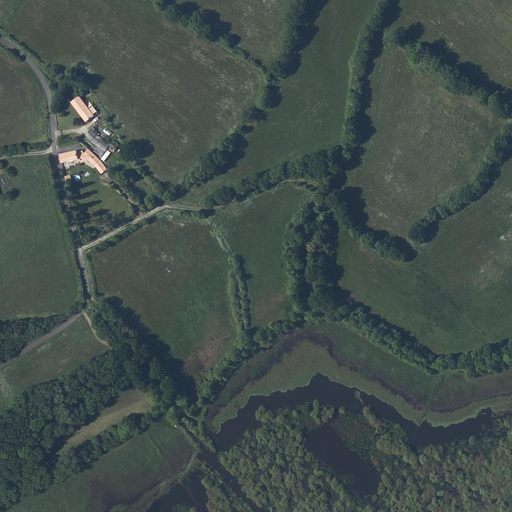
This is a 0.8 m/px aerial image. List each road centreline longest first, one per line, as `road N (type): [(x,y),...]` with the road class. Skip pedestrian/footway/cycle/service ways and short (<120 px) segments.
road 1 (track): [(79,249),(165,206),(209,209),(287,179),(331,189),(359,142),(376,33),(398,0)]
road 2 (unclassified): [(0,38),(45,86),(57,171),(87,282),(71,320),(0,366)]
road 3 (track): [(175,406),(86,297)]
